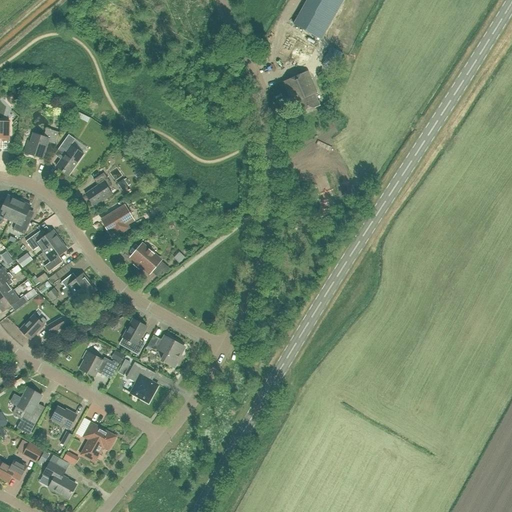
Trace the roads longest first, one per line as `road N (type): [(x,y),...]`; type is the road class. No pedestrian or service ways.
road 1 (tertiary): [(200,511),(510,0)]
road 2 (unclassified): [(225,346),(263,247),(271,165),(263,109),(222,0)]
road 3 (residential): [(0,179),(48,197),(137,302),(225,346)]
road 4 (residential): [(163,437),(27,362),(0,335)]
